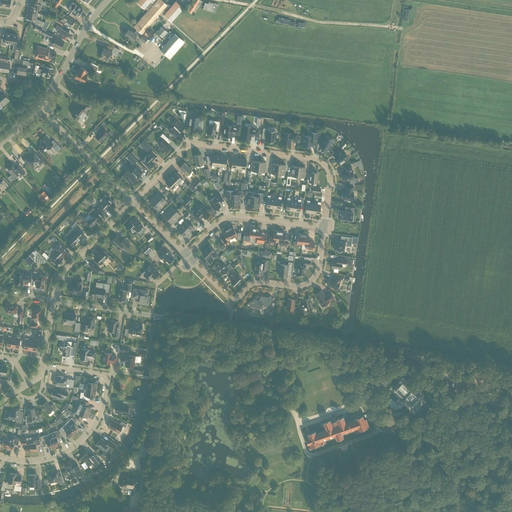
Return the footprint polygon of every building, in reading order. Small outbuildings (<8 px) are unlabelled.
[(137,29),(139,31),(141,33),(160,11),(164,14),(171,21),(183,8),(176,1),(170,8),(166,5),(167,4),(161,0),(138,0),(137,2),(144,8),(145,8),(148,11),(134,26),(137,29)] [(200,0),(192,0),(186,10),(193,15),(202,1),(200,0)] [(205,2),(203,6),(202,8),(215,13),(218,4),(214,2),(214,3),(209,1),(208,3),(205,2)] [(72,10),(79,15),(82,10),(79,7),(80,7),(73,2),(72,3),(72,2),(68,8),(69,8),(68,9),(71,12),(72,10)] [(28,5),(27,11),(37,13),(38,8),(41,8),(41,4),(38,4),(35,3),(34,6),(28,5)] [(36,19),(37,13),(27,11),(26,18),(33,18),(32,22),(41,26),(43,22),(36,19)] [(71,27),(74,22),(63,15),(60,20),(55,17),(54,20),(62,25),(64,23),(71,27)] [(57,23),(55,28),(59,31),(58,33),(66,37),(69,31),(61,27),(62,26),(57,23)] [(161,26),(156,32),(162,37),(167,31),(161,26)] [(124,35),(132,41),(139,31),(137,29),(134,33),(131,30),(130,31),(128,29),(124,35)] [(10,44),(11,34),(6,33),(5,39),(1,38),(0,44),(6,45),(6,43),(10,44)] [(159,49),(165,43),(154,33),(149,39),(159,49)] [(175,33),(160,50),(170,58),(184,42),(175,33)] [(17,35),(11,34),(10,44),(13,44),(12,51),(15,52),(18,52),(20,42),(16,41),(17,35)] [(148,39),(143,34),(139,39),(144,43),(148,39)] [(60,49),(64,42),(55,38),(52,37),(50,41),(53,42),(52,45),(60,49)] [(37,45),(34,57),(54,62),(57,53),(48,51),(49,49),(37,45)] [(112,51),(104,48),(101,54),(102,54),(100,58),(107,61),(111,54),(116,56),(119,49),(114,47),(112,51)] [(16,73),(21,74),(23,60),(17,59),(15,58),(14,65),(18,65),(16,73)] [(49,77),(52,68),(44,66),(43,70),(38,69),(38,66),(34,64),(31,73),(34,74),(35,72),(36,72),(36,73),(42,74),(41,75),(49,77)] [(87,69),(80,66),(78,71),(78,70),(74,77),(84,82),(87,75),(85,74),(87,69)] [(4,104),(9,100),(3,94),(4,93),(1,90),(0,90),(0,106),(3,104),(4,104)] [(71,114),(78,120),(85,111),(86,111),(89,107),(84,104),(81,108),(78,105),(71,114)] [(193,117),(193,116),(189,116),(188,125),(193,126),(193,128),(194,128),(194,129),(200,130),(200,129),(203,129),(204,120),(201,119),(201,117),(197,117),(196,117),(193,117)] [(178,139),(184,133),(181,130),(183,128),(175,120),(170,124),(172,126),(169,130),(170,132),(173,135),(178,139)] [(208,133),(215,134),(215,128),(219,128),(220,121),(213,120),(213,124),(209,123),(208,133)] [(101,129),(95,136),(101,141),(108,133),(104,130),(108,126),(103,121),(99,127),(101,129)] [(233,125),(224,124),(222,135),(232,137),(232,134),(238,135),(240,126),(233,125)] [(244,125),(242,138),(250,139),(251,135),(253,136),(258,137),(259,129),(252,128),(252,126),(244,125)] [(263,128),(262,135),(266,136),(265,138),(265,141),(274,142),(275,130),(275,127),(267,126),(267,128),(263,128)] [(328,153),(335,140),(329,137),(329,138),(325,135),(324,135),(323,135),(324,132),(321,130),(319,138),(321,139),(322,136),(324,137),(319,145),(323,147),(322,150),(323,150),(328,153)] [(284,132),(282,143),(290,144),(290,140),(296,141),(297,134),(291,134),(291,133),(284,132)] [(168,139),(163,133),(160,135),(163,138),(158,144),(166,152),(171,146),(166,141),(168,139)] [(316,141),(317,134),(311,133),(310,136),(303,135),(302,146),(308,147),(309,145),(312,145),(312,141),(316,141)] [(43,153),(47,149),(48,149),(51,146),(57,151),(61,147),(53,140),(51,142),(46,137),(41,142),(43,144),(39,148),(43,153)] [(348,158),(343,152),(342,153),(339,149),(334,153),(336,156),(337,155),(338,156),(335,158),(339,164),(348,158)] [(44,162),(34,151),(28,156),(26,154),(22,158),(27,164),(29,163),(33,168),(39,163),(40,165),(44,162)] [(152,161),(157,156),(152,151),(147,156),(147,155),(141,161),(149,169),(155,163),(152,161)] [(201,154),(194,155),(197,168),(200,167),(199,165),(204,164),(201,154)] [(218,166),(220,156),(213,155),(211,167),(214,168),(214,166),(218,166)] [(225,172),(224,172),(222,181),(226,181),(229,166),(226,165),(227,157),(220,156),(218,166),(222,167),(222,169),(225,169),(225,172)] [(234,168),(238,169),(239,159),(233,158),(231,170),(234,170),(234,168)] [(246,160),(239,159),(238,169),(242,169),(242,172),(245,172),(246,160)] [(254,171),(258,171),(259,161),(252,160),(251,173),(253,173),(254,171)] [(266,162),(259,161),(258,171),(262,172),(261,174),(264,174),(266,162)] [(179,168),(186,175),(189,172),(191,174),(193,172),(184,163),(179,168)] [(273,173),(277,174),(279,164),(272,163),(270,175),(273,176),(273,173)] [(286,165),(279,164),(277,174),(281,174),(281,177),(284,177),(286,165)] [(12,165),(6,170),(10,174),(7,177),(10,180),(17,174),(20,176),(24,172),(18,165),(15,168),(12,165)] [(128,170),(123,175),(126,179),(127,178),(130,181),(129,181),(133,185),(138,180),(135,177),(137,175),(138,176),(142,172),(136,166),(136,165),(132,170),(133,170),(131,172),(128,170)] [(286,185),(290,185),(291,178),(293,178),(293,176),(297,176),(298,166),(291,165),(290,176),(287,176),(286,185)] [(305,167),(298,166),(297,176),(301,177),(301,179),(303,180),(305,167)] [(349,179),(350,184),(359,182),(358,177),(354,178),(353,171),(352,171),(351,166),(344,167),(345,171),(346,171),(346,172),(341,173),(342,181),(349,179)] [(175,172),(170,177),(177,184),(180,181),(182,183),(184,181),(175,172)] [(313,185),(316,185),(317,173),(310,172),(309,182),(313,182),(313,185)] [(175,187),(177,184),(170,177),(165,182),(174,191),(176,189),(175,187)] [(202,183),(197,179),(192,184),(196,189),(202,183)] [(1,182),(0,181),(0,187),(1,186),(4,189),(8,185),(4,180),(1,182)] [(195,188),(189,183),(186,186),(192,191),(195,188)] [(343,201),(348,201),(348,199),(352,200),(353,192),(352,192),(353,186),(346,185),(345,191),(341,191),(340,198),(344,198),(343,201)] [(234,204),(234,191),(225,190),(225,196),(228,196),(228,202),(227,202),(227,205),(231,205),(231,204),(234,204)] [(234,191),(234,204),(237,204),(237,205),(240,205),(240,202),(240,197),(243,197),(243,191),(238,191),(237,194),(234,194),(234,191)] [(246,205),(250,206),(250,205),(253,206),(254,198),(254,197),(254,196),(255,192),(246,191),(245,197),(248,197),(247,203),(246,205)] [(149,201),(153,205),(162,197),(157,192),(149,201)] [(256,207),(259,207),(260,205),(259,204),(260,199),(263,199),(264,193),(255,192),(254,196),(254,197),(254,198),(253,206),(256,206),(256,207)] [(98,207),(103,213),(108,208),(109,209),(114,203),(105,194),(100,200),(102,202),(98,207)] [(223,200),(220,194),(215,197),(209,200),(213,208),(214,210),(217,209),(217,208),(220,206),(219,203),(223,200)] [(184,201),(178,195),(175,198),(181,204),(184,201)] [(273,208),(274,198),(270,198),(270,195),(268,195),(266,207),(273,208)] [(274,198),(273,208),(280,209),(281,197),(278,196),(278,199),(274,198)] [(166,201),(162,197),(153,205),(158,210),(166,201)] [(292,211),(294,201),(290,200),(290,198),(287,197),(286,210),(292,211)] [(294,201),(292,211),(299,212),(301,199),(298,199),(298,201),(294,201)] [(312,213),(313,203),(309,203),(310,200),(307,200),(305,212),(312,213)] [(313,203),(312,213),(319,214),(321,202),(318,201),(317,204),(313,203)] [(198,211),(194,215),(199,220),(203,216),(205,218),(208,215),(208,216),(211,213),(203,205),(197,211),(198,211)] [(340,209),(339,217),(351,219),(353,206),(345,205),(344,210),(340,209)] [(162,214),(167,219),(176,210),(171,206),(162,214)] [(88,214),(84,218),(86,221),(92,226),(99,219),(96,216),(99,213),(93,207),(88,213),(88,214)] [(180,215),(176,210),(167,219),(172,224),(180,215)] [(189,220),(193,217),(187,211),(183,215),(189,220)] [(68,222),(74,227),(78,223),(72,218),(68,222)] [(141,226),(142,226),(134,218),(129,223),(129,224),(125,227),(130,232),(134,228),(137,231),(140,234),(145,230),(141,226)] [(176,228),(181,233),(189,224),(185,220),(176,228)] [(194,229),(189,224),(181,233),(186,237),(194,229)] [(230,228),(228,229),(232,238),(235,237),(237,240),(238,239),(241,240),(242,233),(239,232),(236,234),(233,227),(231,228),(230,228)] [(244,233),(243,241),(254,243),(254,242),(256,228),(253,228),(250,228),(249,234),(244,233)] [(256,228),(254,242),(263,243),(264,234),(260,234),(261,229),(258,229),(256,228)] [(74,244),(75,244),(77,242),(77,241),(84,234),(78,229),(68,239),(74,244)] [(225,245),(230,243),(229,239),(232,238),(228,229),(225,230),(225,231),(223,232),(226,238),(223,239),(225,245)] [(275,241),(278,241),(279,232),(277,231),(276,231),(274,231),(273,238),(269,238),(268,243),(275,244),(275,241)] [(279,232),(278,241),(278,245),(283,245),(287,246),(288,240),(284,240),(285,233),(282,232),(279,232)] [(302,244),(303,235),(300,234),(300,235),(298,234),(297,241),(294,241),(293,247),(298,247),(299,244),(302,244)] [(306,235),(303,235),(301,248),(313,250),(314,242),(308,241),(309,236),(306,235)] [(116,236),(111,241),(119,249),(122,246),(125,249),(130,244),(124,238),(121,241),(116,236)] [(342,250),(344,250),(344,245),(351,246),(352,237),(341,236),(341,240),(335,239),(334,249),(338,250),(338,251),(339,252),(340,252),(341,252),(342,250)] [(59,259),(60,260),(62,258),(62,257),(68,250),(59,241),(53,247),(56,250),(50,256),(56,262),(59,259)] [(146,254),(151,249),(147,245),(142,250),(146,254)] [(214,251),(209,246),(202,253),(207,258),(209,256),(213,260),(218,256),(214,251)] [(169,253),(169,252),(164,247),(158,253),(160,255),(159,257),(164,261),(165,260),(169,263),(174,258),(169,253)] [(35,249),(26,258),(31,263),(34,260),(35,261),(36,251),(35,249)] [(103,250),(94,258),(100,264),(109,255),(103,250)] [(339,261),(332,260),(331,267),(341,269),(342,263),(346,263),(346,259),(339,258),(339,261)] [(255,262),(254,272),(262,273),(262,269),(267,270),(269,260),(261,259),(261,260),(255,260),(255,262)] [(215,266),(222,274),(226,270),(228,273),(233,268),(229,263),(226,266),(220,260),(215,266)] [(311,261),(303,260),(303,264),(303,265),(298,265),(297,275),(298,275),(299,276),(301,276),(302,276),(304,276),(306,265),(305,265),(306,264),(310,265),(311,261)] [(101,268),(95,262),(89,267),(95,273),(101,268)] [(288,264),(280,263),(280,266),(278,266),(278,270),(279,270),(279,275),(287,276),(287,273),(291,273),(292,262),(288,262),(288,264)] [(147,279),(149,276),(150,275),(154,278),(159,273),(152,266),(147,271),(147,272),(146,273),(144,271),(142,274),(147,279)] [(230,282),(236,287),(242,280),(237,275),(233,271),(228,276),(232,280),(230,282)] [(25,280),(30,281),(31,275),(26,274),(24,274),(24,273),(16,272),(15,283),(22,284),(23,280),(25,280)] [(36,286),(43,288),(44,281),(45,281),(46,276),(38,275),(34,274),(33,280),(36,281),(37,282),(36,286)] [(335,289),(336,289),(339,282),(341,278),(336,275),(333,279),(330,278),(330,277),(327,284),(331,286),(331,287),(331,288),(332,288),(333,289),(334,289),(335,288),(336,289),(335,289)] [(74,284),(70,283),(69,291),(80,293),(81,285),(80,285),(81,279),(74,278),(74,282),(74,284)] [(94,295),(103,297),(104,291),(109,292),(110,284),(96,282),(94,295)] [(127,290),(130,290),(131,283),(125,282),(124,289),(119,288),(118,299),(125,300),(127,290)] [(139,302),(147,304),(148,300),(149,299),(149,296),(148,296),(149,295),(147,295),(148,291),(134,289),(133,297),(139,298),(139,302)] [(329,301),(334,298),(330,292),(325,296),(321,290),(314,295),(320,303),(319,304),(322,308),(326,305),(325,304),(329,301)] [(261,295),(260,296),(259,296),(258,295),(255,297),(256,298),(247,305),(248,305),(249,304),(250,305),(260,307),(261,306),(263,308),(266,305),(266,304),(274,298),(273,298),(272,297),(269,296),(261,295)] [(286,309),(293,310),(292,312),(296,313),(296,307),(293,307),(295,298),(287,297),(286,309)] [(309,297),(302,299),(303,304),(303,305),(299,306),(302,315),(308,313),(307,310),(313,309),(309,297)] [(16,305),(6,304),(5,312),(9,312),(8,313),(12,314),(12,313),(15,313),(18,313),(18,315),(21,316),(22,310),(19,309),(19,310),(18,310),(18,307),(16,306),(16,305)] [(39,319),(41,309),(33,308),(33,312),(32,311),(31,315),(32,315),(32,318),(34,318),(33,323),(30,322),(30,326),(37,327),(37,323),(36,323),(37,319),(39,319)] [(76,315),(66,313),(64,321),(74,322),(76,315)] [(95,318),(88,316),(87,320),(83,320),(82,331),(87,332),(88,329),(94,330),(95,324),(94,323),(95,318)] [(116,328),(117,321),(110,320),(108,330),(115,331),(114,336),(119,336),(120,329),(116,328)] [(141,334),(141,331),(143,332),(143,328),(142,328),(142,325),(130,323),(129,329),(125,328),(124,335),(128,336),(129,332),(141,334)] [(60,346),(59,349),(62,350),(62,353),(65,355),(65,356),(69,356),(69,355),(74,355),(76,342),(71,342),(71,345),(64,342),(63,345),(60,346)] [(90,357),(94,358),(95,352),(89,351),(89,349),(82,348),(80,358),(88,360),(88,357),(90,357)] [(103,362),(110,363),(110,361),(115,362),(116,356),(111,355),(111,353),(104,352),(103,362)] [(122,354),(121,361),(125,361),(126,361),(125,366),(133,367),(134,362),(136,362),(137,356),(135,356),(127,355),(122,354)] [(58,376),(54,376),(53,384),(66,385),(66,383),(69,384),(68,387),(73,387),(74,380),(70,379),(67,379),(67,378),(63,377),(63,376),(59,375),(58,376)] [(411,383),(403,376),(393,389),(399,394),(401,395),(400,397),(404,400),(403,402),(399,405),(390,398),(376,410),(370,413),(363,415),(364,417),(371,415),(377,413),(388,403),(394,409),(399,407),(400,408),(406,401),(413,407),(422,396),(416,391),(418,388),(416,387),(417,386),(413,382),(411,383)] [(82,388),(85,388),(95,390),(96,383),(91,382),(91,379),(84,378),(82,388)] [(94,396),(95,390),(85,388),(85,392),(80,391),(80,397),(88,398),(89,396),(94,396)] [(59,392),(53,389),(50,395),(59,399),(60,395),(65,397),(67,392),(60,389),(59,392)] [(77,407),(89,413),(91,408),(86,406),(87,402),(81,399),(77,407)] [(120,413),(127,414),(128,408),(134,409),(135,402),(123,400),(123,405),(117,404),(115,412),(120,412),(120,413)] [(50,406),(46,401),(41,405),(47,413),(52,409),(54,411),(56,409),(52,404),(50,406)] [(6,411),(5,417),(16,419),(16,422),(21,423),(23,414),(19,413),(20,407),(13,405),(12,412),(6,411)] [(89,413),(77,407),(73,415),(80,418),(81,415),(87,417),(89,413)] [(28,416),(26,416),(26,423),(33,422),(33,421),(43,420),(40,414),(35,415),(34,408),(27,409),(28,416)] [(405,424),(402,413),(396,415),(397,418),(383,423),(385,429),(388,427),(390,432),(402,428),(401,425),(405,424)] [(358,428),(369,425),(366,418),(364,419),(364,417),(363,415),(357,417),(357,418),(346,422),(344,415),(329,420),(328,419),(326,420),(326,421),(325,421),(327,428),(316,432),(315,430),(307,433),(309,440),(308,441),(309,444),(311,444),(321,441),(320,438),(336,433),(337,436),(343,434),(342,431),(357,426),(358,428)] [(68,426),(75,433),(79,429),(74,424),(76,422),(72,417),(69,421),(71,424),(68,426)] [(120,424),(112,420),(108,427),(118,432),(122,425),(125,427),(127,424),(121,421),(120,424)] [(65,423),(59,429),(63,434),(66,432),(71,436),(75,433),(68,426),(65,423)] [(49,434),(51,437),(54,446),(57,445),(59,444),(57,438),(61,436),(57,430),(54,432),(53,433),(49,434)] [(6,447),(9,439),(7,438),(7,434),(3,432),(0,436),(0,437),(3,439),(1,445),(4,446),(4,447),(6,447)] [(45,435),(40,436),(42,443),(47,442),(49,448),(52,447),(54,446),(51,437),(49,434),(49,433),(45,435)] [(19,437),(11,434),(9,439),(6,447),(9,448),(12,449),(14,443),(18,444),(19,437)] [(30,438),(30,451),(36,451),(36,444),(40,443),(39,435),(34,437),(30,437),(30,438)] [(25,451),(30,451),(30,438),(21,438),(22,445),(25,445),(25,451)] [(111,450),(116,445),(109,440),(107,443),(101,438),(96,444),(104,451),(107,447),(111,450)] [(93,453),(90,455),(88,452),(82,457),(88,465),(91,463),(94,466),(100,462),(93,453)] [(65,467),(70,476),(75,474),(77,479),(83,475),(77,465),(74,467),(72,463),(65,467)] [(60,484),(64,483),(62,476),(59,477),(57,470),(48,473),(48,474),(47,474),(48,477),(49,477),(50,482),(59,480),(60,484)] [(16,475),(17,474),(9,473),(8,482),(15,484),(15,482),(20,483),(21,476),(16,475)] [(34,489),(40,489),(40,479),(37,479),(36,474),(29,475),(29,485),(34,485),(34,489)] [(138,478),(123,476),(122,485),(122,488),(132,489),(133,487),(136,488),(138,478)]
